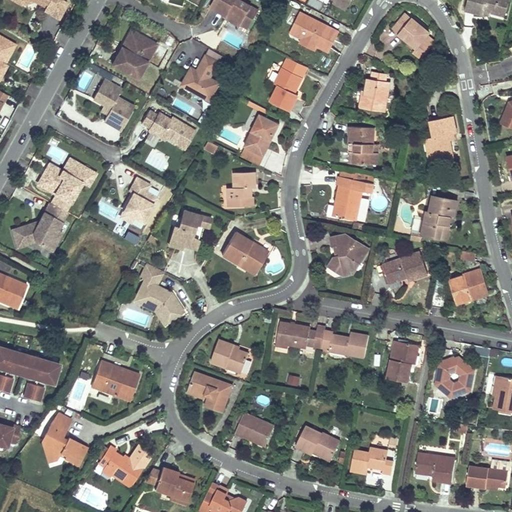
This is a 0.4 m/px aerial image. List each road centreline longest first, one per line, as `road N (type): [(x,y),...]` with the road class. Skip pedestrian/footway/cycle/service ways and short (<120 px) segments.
road 1 (residential): [(446,511),(254,470),(202,448),(186,431),(169,393),(182,340),(213,312),(286,293)]
road 2 (residential): [(286,293),(300,264),(293,157),(384,0)]
road 3 (residential): [(511,290),(486,204),(461,55),(444,15),(428,0)]
road 4 (residential): [(286,293),(511,336)]
road 5 (unclassified): [(98,0),(0,174)]
